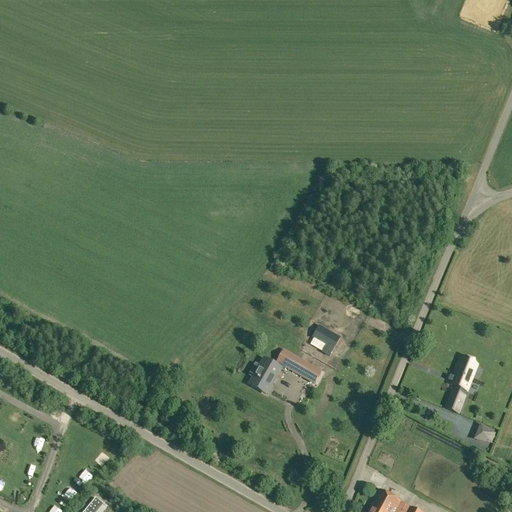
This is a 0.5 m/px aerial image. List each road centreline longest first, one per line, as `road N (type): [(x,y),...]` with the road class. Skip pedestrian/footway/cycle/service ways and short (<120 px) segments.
road 1 (unclassified): [(341,511),(463,223),(479,206),(511,194)]
road 2 (unclassified): [(285,511),(0,351)]
